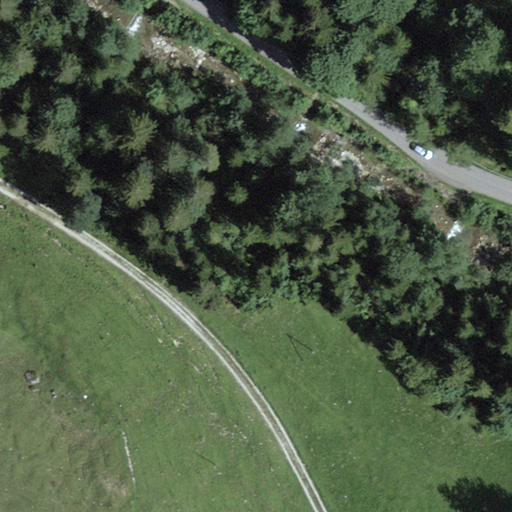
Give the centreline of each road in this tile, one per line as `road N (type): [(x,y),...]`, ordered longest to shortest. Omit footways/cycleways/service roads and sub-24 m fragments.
road 1 (track): [(316,511),(275,430),(226,359),(171,300),(0,187)]
road 2 (unclassified): [(198,0),(446,166),(511,190)]
